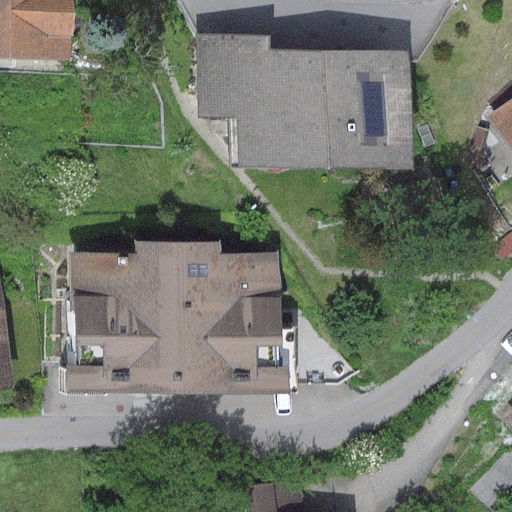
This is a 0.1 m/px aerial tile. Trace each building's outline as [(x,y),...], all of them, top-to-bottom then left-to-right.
[(66,0),(0,0),(0,55),(66,57),(66,0)] [(318,165),(317,50),(265,50),(265,34),(192,35),(193,117),(230,116),(231,166),(318,165)] [(317,50),(318,165),(403,164),(402,49),(317,50)] [(511,94),(483,117),(511,153),(511,94)] [(432,178),(386,188),(392,217),(438,207),(432,178)] [(64,251),(64,344),(92,344),(92,364),(57,364),(57,392),(281,393),(281,365),(247,365),(247,343),(274,343),(274,252),(213,252),(213,240),(128,239),(128,251),(64,251)] [(0,308),(0,388),(9,388),(0,308)] [(511,407),(502,417),(511,427),(511,407)] [(273,511),(271,482),(199,489),(201,511),(273,511)]
